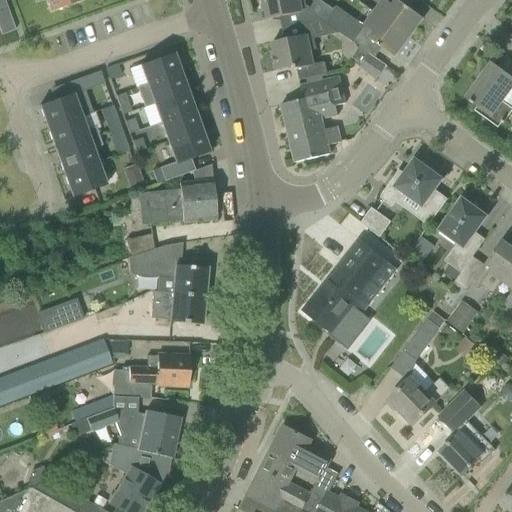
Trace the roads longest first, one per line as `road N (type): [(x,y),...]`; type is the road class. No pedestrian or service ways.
road 1 (residential): [(420,511),(313,396),(255,363)]
road 2 (residential): [(213,13),(45,70),(7,73)]
road 3 (secondary): [(266,207),(213,13)]
road 4 (residential): [(7,73),(51,210),(0,227)]
road 5 (residential): [(266,207),(325,191),(407,102)]
road 6 (secondary): [(255,363),(266,207)]
road 7 (secondary): [(207,511),(255,363)]
road 8 (residential): [(511,179),(407,102)]
road 9 (residential): [(407,102),(481,0)]
